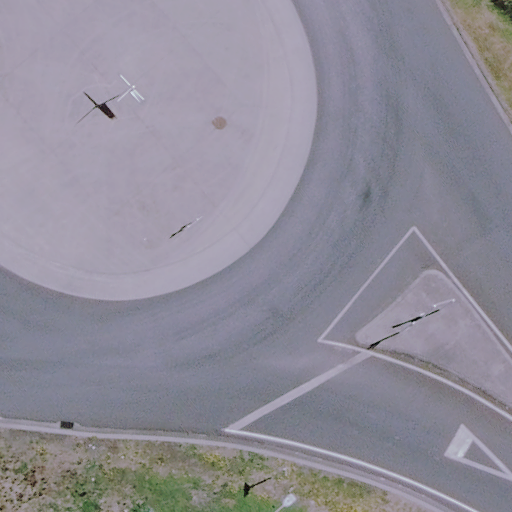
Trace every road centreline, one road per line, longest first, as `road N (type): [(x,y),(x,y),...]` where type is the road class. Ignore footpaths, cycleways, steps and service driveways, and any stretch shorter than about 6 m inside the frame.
road 1 (tertiary): [(345,245),(292,305),(223,347),(145,366),(64,361),(0,337)]
road 2 (tertiary): [(369,0),(388,80),(380,166),(345,245)]
road 3 (tertiary): [(345,245),(511,389)]
